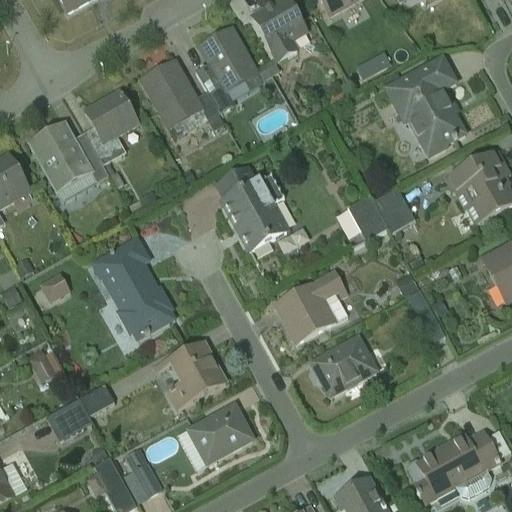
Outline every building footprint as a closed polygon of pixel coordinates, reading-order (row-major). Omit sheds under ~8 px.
[(57,0),(68,21),(109,0),(57,0)] [(314,0),(331,28),(368,6),(363,0),(314,0)] [(396,0),(401,8),(415,0),(396,0)] [(300,60),(294,50),(312,40),(291,2),(253,23),(280,71),(300,60)] [(228,103),(261,85),(234,35),(200,54),(228,103)] [(386,94),(427,169),(473,144),(447,98),(460,91),(444,62),(386,94)] [(171,139),(208,119),(179,66),(142,86),(171,139)] [(106,156),(141,137),(121,102),(86,121),(106,156)] [(61,203),(96,184),(68,133),(33,152),(61,203)] [(449,186),(476,234),(511,213),(511,182),(498,158),(449,186)] [(0,223),(1,224),(35,204),(10,162),(0,168),(0,223)] [(219,210),(250,263),(277,247),(264,224),(281,214),(263,184),(219,210)] [(415,196),(368,213),(381,248),(428,231),(415,196)] [(350,223),(361,249),(377,242),(365,216),(350,223)] [(91,271),(136,350),(181,324),(137,245),(91,271)] [(504,311),(511,307),(511,246),(479,264),(504,311)] [(347,299),(335,277),(270,312),(295,357),(338,333),(326,311),(347,299)] [(425,295),(424,279),(413,279),(413,296),(425,295)] [(57,288),(61,304),(82,299),(78,282),(57,288)] [(31,289),(14,294),(21,315),(37,310),(31,289)] [(435,300),(423,305),(431,324),(443,319),(435,300)] [(24,316),(30,330),(45,324),(40,310),(24,316)] [(329,409),(383,379),(361,341),(307,371),(329,409)] [(179,420),(230,392),(207,350),(156,378),(179,420)] [(0,440),(1,443),(17,435),(0,404),(0,440)] [(111,439),(107,422),(127,417),(124,404),(65,419),(72,449),(111,439)] [(207,474),(256,447),(238,414),(189,441),(207,474)] [(425,511),(426,511),(504,470),(483,433),(405,475),(425,511)] [(129,467),(110,475),(126,511),(150,511),(175,501),(155,457),(139,465),(146,480),(137,484),(129,467)] [(0,511),(7,511),(19,506),(0,470),(0,511)] [(338,511),(386,511),(371,483),(334,502),(338,511)]
